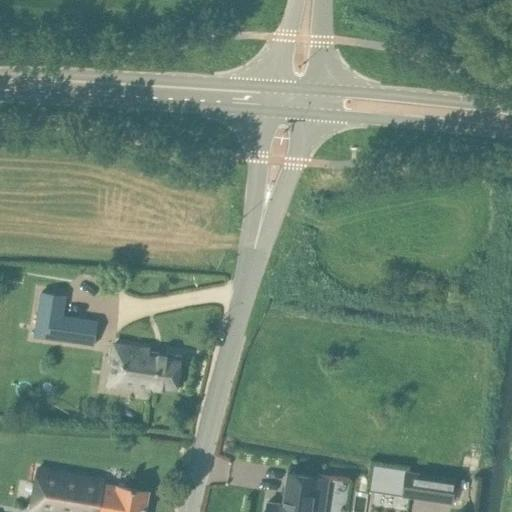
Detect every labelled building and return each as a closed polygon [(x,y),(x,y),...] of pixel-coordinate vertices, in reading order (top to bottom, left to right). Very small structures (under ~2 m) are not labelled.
[(60,314),(56,340),(93,346),(97,320),(60,314)] [(175,392),(180,356),(148,351),(148,349),(114,344),(108,384),(149,390),(149,388),(175,392)] [(144,511),(148,490),(103,483),(104,479),(36,467),(29,506),(62,511),(144,511)] [(404,471),(401,497),(452,504),(455,478),(404,471)] [(267,501),(265,511),(310,511),(315,477),(287,472),(282,503),(267,501)]
